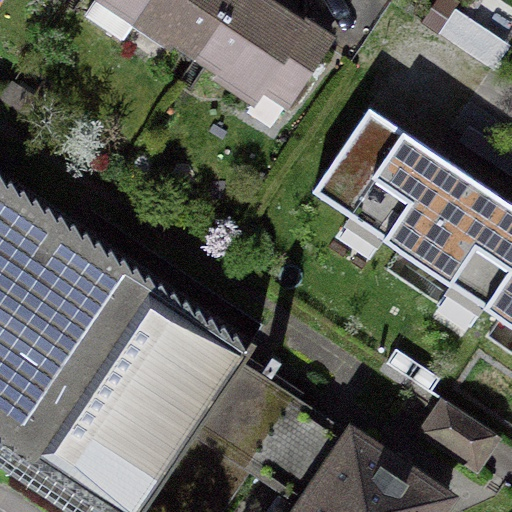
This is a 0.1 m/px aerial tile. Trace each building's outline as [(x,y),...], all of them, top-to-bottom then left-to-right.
[(96,0),(86,15),(123,39),(140,14),(149,0),(96,0)] [(149,0),(140,14),(198,53),(233,0),(149,0)] [(263,0),(233,0),(198,53),(258,94),(249,107),(273,123),(284,107),(285,107),(328,43),(284,14),(263,0)] [(511,202),(370,107),(313,190),(511,323),(511,202)] [(0,440),(106,511),(219,511),(247,471),(301,507),(349,436),(295,400),(299,394),(301,395),(303,392),(272,371),(280,358),(272,353),(264,366),(247,355),(256,342),(0,169),(0,440)] [(426,432),(476,466),(487,450),(498,434),(447,400),(426,432)] [(436,511),(447,497),(411,472),(411,471),(411,470),(411,468),(410,467),(410,465),(409,463),(407,461),(406,459),(404,458),(402,457),(400,456),(399,456),(397,455),(395,456),(393,456),(391,456),(388,457),(351,433),(349,436),(311,492),(301,507),(298,511),(436,511)]
